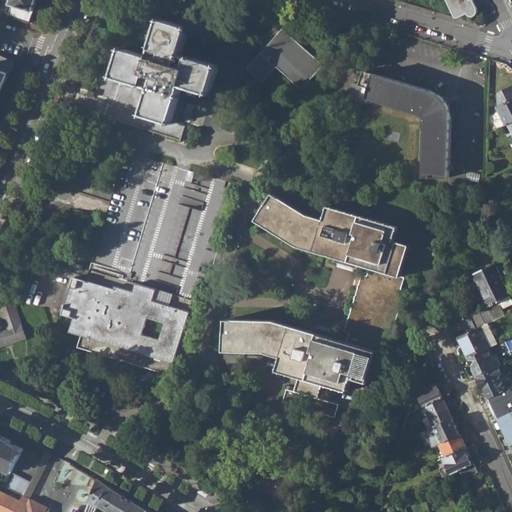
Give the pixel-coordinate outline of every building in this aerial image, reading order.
[(13,0),(9,14),(29,21),(36,0),(13,0)] [(477,8),(472,0),(446,0),(455,17),(459,18),(467,15),(469,17),(472,17),(476,15),(477,13),(477,8)] [(236,20),(238,38),(265,34),(262,16),(236,20)] [(89,89),(87,95),(82,93),(78,108),(104,116),(181,139),(184,129),(191,131),(192,128),(185,126),(185,125),(174,122),(183,95),(180,94),(184,83),(210,91),(219,64),(180,53),(189,26),(162,18),(150,55),(110,44),(95,91),(89,89)] [(264,52),(312,94),(331,73),(283,31),(264,52)] [(0,103),(2,100),(0,98),(0,94),(15,61),(0,54),(0,103)] [(425,175),(451,176),(452,109),(450,103),(445,96),(438,92),(360,68),(356,82),(348,79),(343,95),(361,101),(362,95),(424,114),(427,118),(425,175)] [(507,124),(510,123),(511,121),(511,87),(499,93),(499,105),(501,107),(499,107),(507,124)] [(194,129),(192,128),(191,131),(193,132),(193,133),(200,135),(201,129),(195,127),(194,129)] [(127,150),(106,218),(161,234),(181,167),(127,150)] [(238,184),(181,167),(161,234),(218,251),(238,184)] [(452,189),(482,197),(486,181),(456,172),(452,189)] [(283,402),(335,418),(344,390),(350,391),(354,377),(369,383),(378,352),(382,353),(386,341),(390,342),(406,290),(401,289),(405,277),(401,276),(411,245),(395,240),(398,227),(329,205),(325,219),(309,214),(275,193),(257,220),(300,246),(371,269),(368,276),(364,275),(346,332),(352,333),(349,343),(279,320),(228,320),(227,351),(268,351),(284,356),(279,370),(299,376),(294,391),(287,389),(283,402)] [(79,346),(173,374),(180,377),(218,251),(161,234),(106,218),(88,280),(76,276),(63,313),(75,317),(71,331),(82,335),(79,346)] [(488,306),(498,301),(510,296),(494,264),(472,275),(488,306)] [(498,301),(488,306),(470,315),(477,328),(481,326),(505,315),(498,301)] [(0,329),(0,345),(26,338),(17,302),(2,306),(7,327),(0,329)] [(459,337),(468,357),(490,347),(491,347),(481,326),(477,328),(459,337)] [(468,357),(477,376),(499,365),(501,364),(496,353),(493,354),(490,347),(468,357)] [(477,376),(487,398),(511,387),(507,377),(505,378),(499,365),(477,376)] [(420,394),(425,404),(444,396),(437,382),(423,390),(424,392),(420,394)] [(511,387),(487,398),(498,419),(511,412),(511,387)] [(425,404),(435,426),(454,417),(444,396),(425,404)] [(511,412),(498,419),(491,422),(502,443),(511,464),(511,412)] [(435,445),(441,442),(461,432),(454,417),(435,426),(428,430),(435,445)] [(441,442),(447,456),(468,446),(461,432),(441,442)] [(0,484),(22,495),(29,482),(10,472),(22,448),(0,437),(0,484)] [(450,474),(460,469),(475,462),(468,446),(447,456),(443,458),(450,474)] [(29,482),(22,495),(28,498),(52,455),(46,451),(29,482)] [(480,470),(475,462),(460,469),(464,478),(480,470)] [(94,511),(98,504),(110,511),(145,511),(146,510),(97,480),(84,511),(94,511)] [(207,496),(209,493),(201,487),(199,491),(207,496)] [(50,511),(52,509),(28,498),(22,495),(19,501),(0,491),(0,511),(50,511)]
